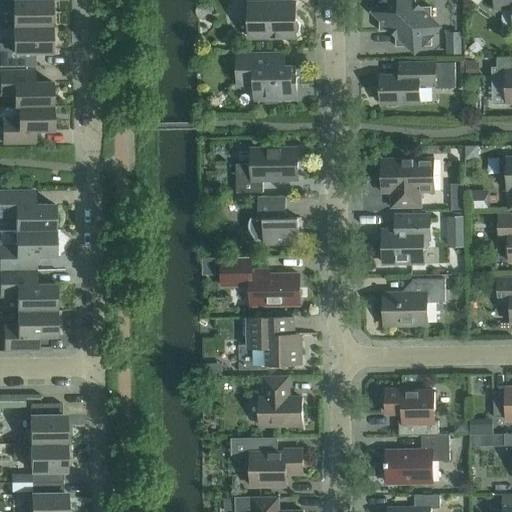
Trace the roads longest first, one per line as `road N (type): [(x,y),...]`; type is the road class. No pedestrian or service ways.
road 1 (residential): [(94,368),(87,0)]
road 2 (residential): [(332,0),(338,357)]
road 3 (residential): [(338,357),(511,356)]
road 4 (residential): [(342,511),(338,357)]
road 5 (residential): [(97,511),(94,368)]
